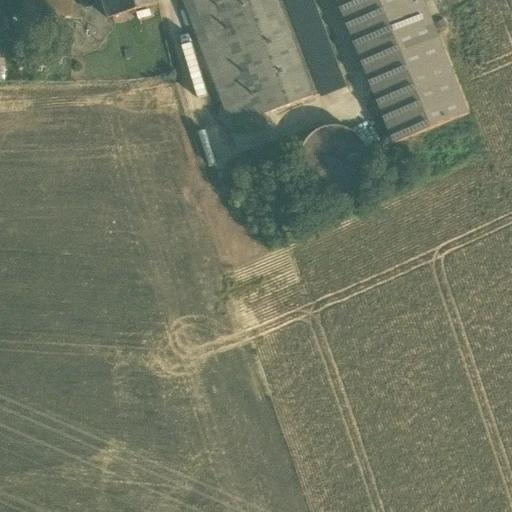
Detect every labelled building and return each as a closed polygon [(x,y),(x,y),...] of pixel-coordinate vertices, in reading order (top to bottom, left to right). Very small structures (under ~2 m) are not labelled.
[(101,0),(107,19),(157,4),(156,0),(101,0)] [(182,0),(231,128),(312,98),(275,0),(182,0)] [(284,0),(275,0),(312,98),(320,95),(284,0)] [(284,0),(320,95),(344,85),(311,0),(284,0)] [(336,0),(394,144),(468,115),(422,0),(336,0)] [(8,17),(30,17),(46,18),(46,2),(8,1),(8,17)] [(69,3),(46,2),(46,18),(50,18),(69,18),(69,3)] [(50,18),(46,18),(30,17),(30,33),(50,33),(50,18)] [(44,59),(70,59),(70,43),(43,44),(44,59)] [(300,164),(308,183),(320,193),(341,195),(360,184),(368,166),(367,152),(357,137),(339,128),(327,129),(311,138),(303,149),(300,164)]
